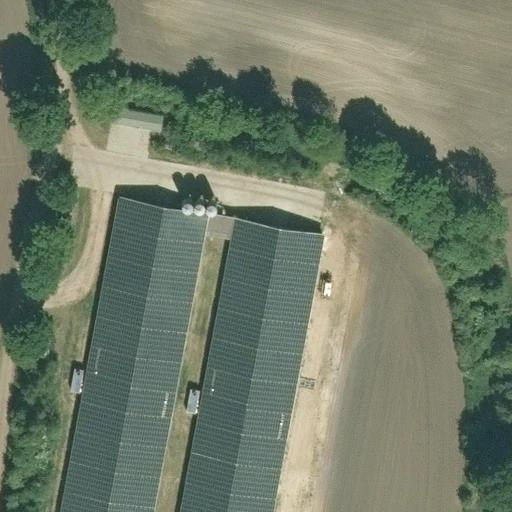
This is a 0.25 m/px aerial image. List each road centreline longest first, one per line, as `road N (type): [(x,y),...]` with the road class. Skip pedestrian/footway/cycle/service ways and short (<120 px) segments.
road 1 (track): [(12,511),(41,229),(62,136)]
road 2 (unclassified): [(51,0),(62,136)]
